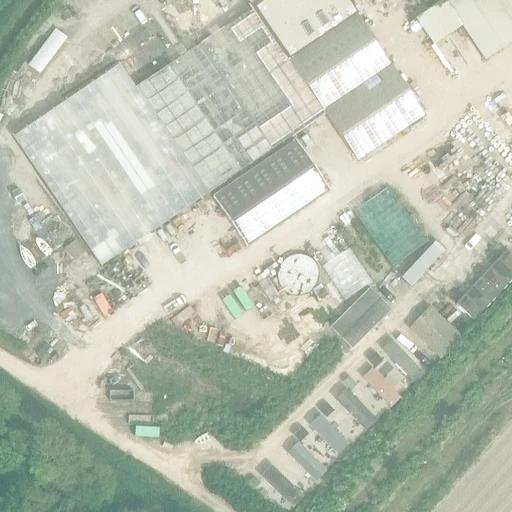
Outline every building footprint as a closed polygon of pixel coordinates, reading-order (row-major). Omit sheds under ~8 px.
[(264,0),(253,8),(135,87),(207,193),(303,128),(325,113),(357,160),(424,115),(346,0),(264,0)] [(511,0),(450,0),(443,5),(483,61),(511,41),(511,0)] [(406,63),(375,14),(362,22),(394,71),(406,63)] [(186,40),(206,26),(198,15),(179,29),(186,40)] [(85,59),(77,47),(91,37),(84,27),(30,64),(45,86),(85,59)] [(168,52),(157,60),(162,68),(173,60),(168,52)] [(206,194),(118,65),(12,138),(100,266),(206,194)] [(437,141),(469,191),(486,180),(454,130),(437,141)] [(294,141),(212,196),(246,247),(329,191),(294,141)] [(414,157),(448,206),(463,196),(430,146),(414,157)] [(390,172),(424,222),(440,211),(406,162),(390,172)] [(370,281),(406,246),(390,229),(354,265),(370,281)] [(131,258),(113,268),(119,279),(137,269),(131,258)] [(0,302),(8,292),(0,286),(0,302)] [(101,352),(96,362),(114,370),(118,360),(101,352)] [(165,420),(177,399),(167,394),(155,414),(165,420)]
